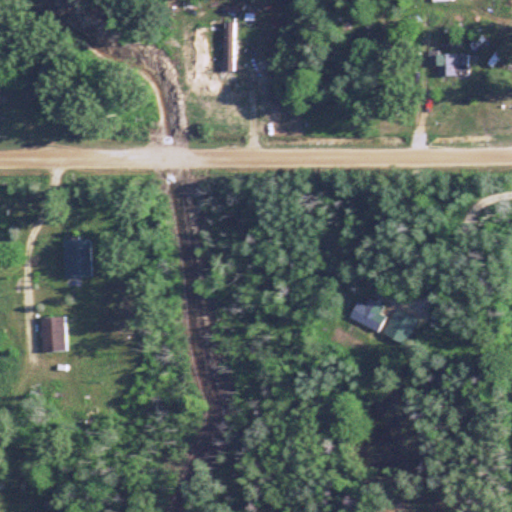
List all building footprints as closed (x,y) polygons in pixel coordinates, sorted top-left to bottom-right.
[(468,54),(430,54),(430,77),(468,77),(468,54)] [(215,109),(238,110),(239,68),(215,68),(215,109)] [(62,277),(90,277),(90,239),(62,239),(62,277)] [(355,301),(349,321),(380,331),(385,316),(383,315),(386,307),(366,300),(365,304),(355,301)] [(67,317),(40,317),(40,351),(67,351),(67,317)]
